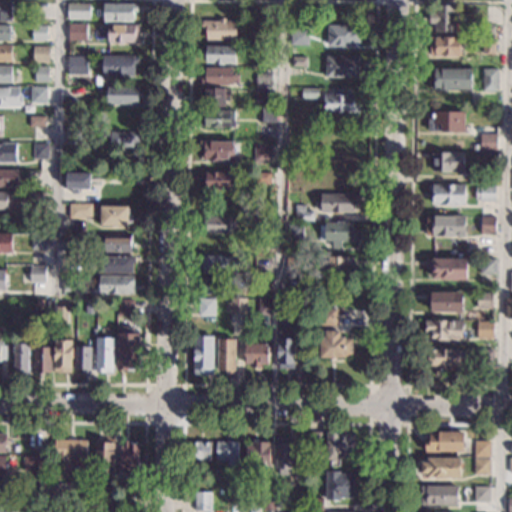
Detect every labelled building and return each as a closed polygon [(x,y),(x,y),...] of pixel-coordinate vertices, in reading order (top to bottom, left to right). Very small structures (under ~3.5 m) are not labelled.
[(13,22),(0,21),(0,2),(13,2),(13,22)] [(90,20),(68,19),(68,3),(91,4),(90,20)] [(135,4),(138,4),(138,13),(135,13),(135,22),(104,22),(104,3),(135,4)] [(456,19),(461,19),(460,32),(434,31),(434,24),(429,24),(429,12),(434,12),(434,5),(457,6),(456,19)] [(226,20),(236,21),(236,40),(206,40),(206,30),(202,30),(202,20),(220,20),(220,18),(226,18),(226,20)] [(11,40),(4,40),(4,42),(0,42),(0,24),(11,24),(11,40)] [(140,43),(109,42),(109,24),(141,25),(140,43)] [(355,28),(360,28),(360,44),(355,43),(355,47),(326,46),(327,24),(356,25),(355,28)] [(48,26),(48,40),(32,40),(32,25),(48,26)] [(87,40),(68,40),(69,25),(88,25),(87,40)] [(495,26),(495,36),(478,36),(479,25),(495,26)] [(308,45),(291,45),(292,30),(309,30),(308,45)] [(461,38),(461,56),(429,55),(430,36),(461,38)] [(495,54),(482,54),(482,38),(495,38),(495,54)] [(13,62),(0,61),(0,44),(14,44),(13,62)] [(236,64),(206,63),(207,45),(236,46),(236,64)] [(51,47),(50,63),(33,62),(34,46),(51,47)] [(139,56),(139,65),(135,65),(134,73),(134,75),(126,75),(126,77),(116,76),(116,75),(102,75),(102,55),(139,56)] [(359,77),(325,76),(325,55),(360,56),(359,77)] [(89,75),(68,74),(68,56),(89,57),(89,75)] [(307,59),(316,59),(316,66),(311,66),(311,65),(307,65),(307,67),(291,67),(292,56),(307,57),(307,59)] [(13,83),(0,82),(0,65),(13,65),(13,83)] [(49,67),(49,83),(35,82),(35,67),(49,67)] [(232,75),(239,75),(239,84),(233,84),(233,86),(201,85),(201,74),(205,74),(205,67),(233,68),(232,75)] [(472,89),(430,88),(430,68),(473,69),(472,89)] [(498,91),(482,90),(482,68),(499,69),(498,91)] [(272,87),(256,86),(256,73),(273,73),(272,87)] [(21,107),(0,107),(0,86),(21,87),(21,107)] [(138,105),(108,104),(108,86),(139,87),(138,105)] [(47,88),(47,103),(31,102),(31,87),(47,88)] [(318,88),(318,99),(301,98),(302,87),(318,88)] [(226,94),(229,94),(229,100),(226,100),(226,107),(200,106),(200,88),(226,88),(226,94)] [(272,92),(272,106),(256,105),(256,91),(272,92)] [(355,94),(355,101),(360,101),(360,114),(324,113),(324,93),(355,94)] [(277,108),(277,122),(259,122),(259,108),(277,108)] [(234,120),(235,120),(235,127),(223,127),(223,129),(199,127),(199,117),(204,117),(204,110),(234,110),(234,120)] [(465,126),(467,126),(467,132),(427,131),(427,118),(433,118),(433,111),(465,112),(465,126)] [(46,117),(46,127),(30,127),(30,116),(46,117)] [(83,142),(67,141),(67,128),(83,129),(83,142)] [(139,147),(124,146),(124,151),(111,151),(111,132),(139,132),(139,147)] [(497,151),(480,151),(480,134),(497,134),(497,151)] [(235,160),(222,160),(222,161),(211,161),(211,160),(202,160),(202,158),(198,158),(199,140),(236,141),(235,160)] [(16,162),(0,161),(0,142),(17,142),(16,162)] [(49,159),(33,159),(34,143),(49,144),(49,159)] [(271,145),(271,162),(254,162),(254,144),(271,145)] [(464,172),(432,171),(432,151),(465,152),(464,172)] [(355,165),(357,165),(357,182),(355,182),(355,183),(324,182),(325,163),(355,163),(355,165)] [(18,187),(0,186),(0,170),(19,170),(18,187)] [(234,185),(230,185),(230,189),(200,188),(200,171),(235,172),(234,185)] [(91,173),(95,174),(95,189),(79,189),(79,194),(66,194),(67,174),(72,174),(72,172),(91,173)] [(486,184),(469,183),(469,172),(486,172),(486,184)] [(271,174),(270,184),(255,184),(255,173),(271,174)] [(317,192),(301,191),(302,182),(317,182),(317,192)] [(465,205),(431,205),(431,191),(428,191),(428,183),(466,184),(465,205)] [(495,202),(479,201),(479,200),(475,200),(476,186),(479,186),(479,184),(495,185),(495,202)] [(8,192),(15,192),(15,201),(11,201),(11,206),(8,206),(8,209),(0,208),(0,190),(8,191),(8,192)] [(47,208),(29,208),(29,192),(47,192),(47,208)] [(354,196),(359,196),(359,205),(354,205),(354,213),(321,212),(321,193),(354,194),(354,196)] [(92,217),(86,217),(86,219),(68,219),(68,202),(93,203),(92,217)] [(305,211),(315,211),(314,221),(294,220),(295,204),(305,204),(305,211)] [(128,215),(133,215),(132,222),(128,222),(128,226),(100,225),(101,206),(128,207),(128,215)] [(466,236),(426,235),(426,213),(467,214),(466,236)] [(233,229),(229,229),(229,233),(204,233),(204,216),(234,217),(233,229)] [(481,216),(497,217),(496,234),(480,234),(481,216)] [(353,230),(359,230),(359,241),(342,241),(342,249),(332,248),(333,241),(319,240),(319,226),(324,226),(324,222),(354,222),(353,230)] [(303,241),(288,240),(288,226),(303,226),(303,241)] [(12,253),(0,253),(0,233),(13,233),(12,253)] [(47,235),(47,249),(31,249),(32,234),(47,235)] [(133,244),(135,244),(135,253),(105,252),(105,234),(133,235),(133,244)] [(82,255),(66,254),(66,238),(83,239),(82,255)] [(270,244),(270,254),(255,253),(256,243),(270,244)] [(137,263),(134,263),(133,273),(99,273),(99,255),(137,256),(137,263)] [(238,268),(227,267),(227,274),(202,273),(202,268),(197,268),(197,259),(202,259),(202,255),(238,256),(238,268)] [(353,275),(328,275),(328,256),(353,256),(353,275)] [(467,280),(440,279),(440,278),(432,277),(432,268),(424,268),(424,256),(468,257),(467,280)] [(302,273),(287,273),(287,257),(302,257),(302,273)] [(496,274),(480,274),(480,258),(496,258),(496,274)] [(47,283),(30,282),(30,266),(47,267),(47,283)] [(134,295),(99,294),(100,275),(135,276),(134,295)] [(78,292),(63,292),(63,276),(78,276),(78,292)] [(229,278),(234,278),(234,290),(229,290),(229,295),(202,294),(203,276),(229,277),(229,278)] [(269,279),(269,293),(252,293),(252,278),(269,279)] [(464,292),(463,313),(430,312),(431,291),(464,292)] [(492,308),(477,308),(477,293),(492,294),(492,308)] [(215,317),(198,316),(199,298),(215,299),(215,317)] [(247,314),(230,314),(230,311),(226,311),(226,302),(230,302),(230,298),(247,298),(247,314)] [(279,315),(258,315),(259,298),(279,299),(279,315)] [(135,315),(117,314),(118,299),(135,300),(135,315)] [(303,315),(294,314),(294,300),(304,300),(303,315)] [(94,313),(85,313),(85,305),(94,305),(94,313)] [(70,308),(70,322),(56,322),(56,307),(70,308)] [(337,325),(320,325),(320,308),(337,309),(337,325)] [(464,340),(450,340),(450,342),(439,342),(439,340),(430,340),(430,333),(424,333),(424,320),(464,321),(464,340)] [(494,339),(477,338),(478,321),(494,321),(494,339)] [(133,331),(141,331),(140,366),(128,366),(128,369),(117,369),(118,365),(115,365),(116,331),(120,331),(121,326),(133,327),(133,331)] [(294,369),(278,368),(278,330),(295,330),(294,369)] [(340,337),(345,337),(345,338),(353,339),(353,358),(336,357),(336,359),(319,357),(320,336),(325,336),(325,331),(340,331),(340,337)] [(214,336),(213,376),(193,375),(194,335),(214,336)] [(113,372),(95,372),(95,336),(114,337),(113,372)] [(29,372),(27,372),(27,375),(14,375),(14,372),(12,372),(13,341),(20,341),(21,338),(29,338),(29,372)] [(71,373),(53,372),(54,339),(72,339),(71,373)] [(235,376),(226,375),(226,371),(217,370),(218,339),(236,339),(235,376)] [(268,364),(262,364),(261,368),(251,368),(251,364),(243,364),(244,341),(269,342),(268,364)] [(3,345),(9,345),(9,361),(0,361),(0,342),(3,342),(3,345)] [(51,373),(35,372),(35,346),(52,346),(51,373)] [(90,374),(82,373),(82,369),(74,369),(75,346),(91,346),(90,374)] [(461,367),(454,366),(454,370),(441,369),(441,374),(431,374),(431,365),(427,365),(427,347),(461,348),(461,367)] [(494,368),(475,367),(476,349),(494,350),(494,368)] [(340,434),(356,435),(356,458),(340,458),(340,459),(326,459),(327,431),(340,431),(340,434)] [(464,453),(425,452),(425,436),(429,436),(429,431),(464,431),(464,453)] [(321,445),(307,445),(307,432),(318,432),(321,432),(321,445)] [(75,439),(88,439),(87,459),(73,459),(72,478),(53,477),(53,439),(67,439),(67,437),(75,437),(75,439)] [(293,443),(294,443),(293,469),(287,469),(287,475),(279,475),(279,469),(275,469),(275,442),(276,442),(276,437),(293,438),(293,443)] [(129,443),(138,443),(138,445),(142,445),(142,473),(132,472),(132,476),(124,476),(124,472),(119,472),(119,445),(123,445),(123,440),(129,440),(129,443)] [(115,475),(94,474),(94,473),(94,449),(98,449),(98,441),(116,442),(115,475)] [(211,461),(190,461),(191,441),(211,441),(211,461)] [(270,465),(245,464),(246,443),(251,443),(251,441),(271,441),(270,465)] [(490,457),(474,456),(475,441),(490,442),(490,457)] [(240,462),(238,462),(238,466),(227,465),(227,460),(216,460),(216,442),(240,442),(240,462)] [(37,471),(23,470),(23,456),(37,456),(37,471)] [(462,477),(426,477),(426,474),(421,474),(421,461),(427,461),(427,457),(462,458),(462,477)] [(490,475),(474,474),(474,458),(491,458),(490,475)] [(340,474),(354,474),(354,498),(340,498),(340,500),(325,500),(326,471),(340,471),(340,474)] [(240,503),(229,503),(230,485),(240,485),(240,503)] [(490,502),(474,502),(474,485),(491,486),(490,502)] [(459,505),(421,505),(421,486),(458,487),(459,487),(459,505)] [(211,492),(211,510),(194,510),(194,491),(211,492)] [(91,509),(73,509),(74,492),(91,492),(91,509)] [(275,510),(262,510),(262,492),(275,492),(275,510)] [(134,506),(120,506),(120,494),(134,494),(134,506)] [(116,508),(101,508),(101,495),(103,495),(116,495),(116,508)] [(323,511),(307,511),(307,498),(323,498),(323,511)]
